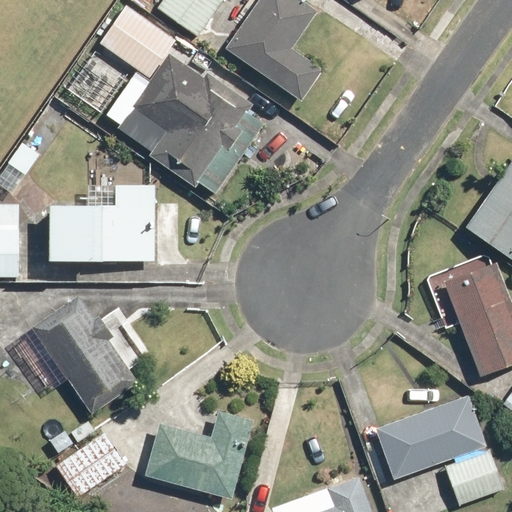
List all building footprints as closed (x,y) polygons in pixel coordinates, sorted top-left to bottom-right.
[(168,0),(162,13),(197,33),(215,0),(168,0)] [(297,0),(259,0),(235,37),(228,46),(301,97),(319,72),(287,50),(313,11),(297,0)] [(120,20),(108,43),(152,68),(165,45),(120,20)] [(178,65),(128,135),(215,196),(264,127),(178,65)] [(24,141),(6,162),(25,178),(43,157),(24,141)] [(511,173),(472,229),(511,258),(511,173)] [(50,202),(52,259),(159,257),(158,199),(50,202)] [(0,205),(0,274),(17,276),(20,206),(0,205)] [(445,283),(478,369),(511,356),(511,319),(492,266),(445,283)] [(79,304),(39,326),(86,409),(126,387),(79,304)] [(511,386),(498,403),(511,412),(511,386)] [(378,429),(389,469),(477,444),(465,404),(378,429)] [(158,427),(142,477),(228,504),(254,422),(225,412),(215,445),(158,427)] [(68,427),(50,440),(60,455),(95,430),(88,420),(71,432),(68,427)] [(60,466),(76,489),(119,460),(103,437),(60,466)] [(451,467),(464,502),(501,488),(488,453),(451,467)] [(293,511),(368,511),(360,488),(293,511)]
